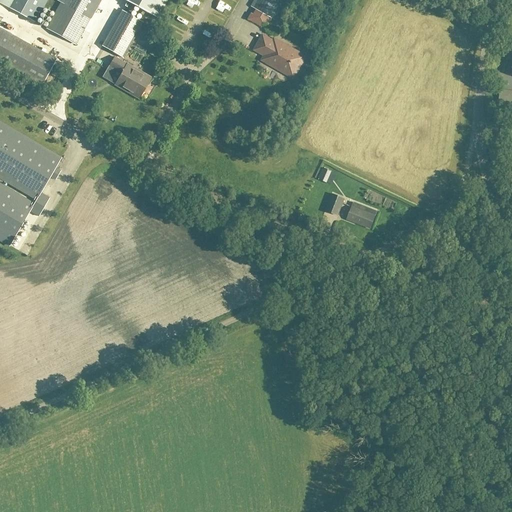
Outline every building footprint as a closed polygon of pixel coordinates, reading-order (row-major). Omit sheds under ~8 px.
[(45,0),(8,0),(5,6),(34,22),(45,0)] [(75,45),(89,20),(99,0),(61,0),(60,4),(46,29),(75,45)] [(122,0),(126,2),(123,7),(130,11),(132,5),(156,18),(166,0),(122,0)] [(274,19),(285,0),(255,0),(252,7),(274,19)] [(268,31),(275,20),(257,10),(251,21),(268,31)] [(121,11),(101,46),(122,59),(143,23),(121,11)] [(55,61),(0,30),(0,65),(41,88),(55,61)] [(293,79),(305,58),(274,40),(272,42),(262,36),(254,50),(264,56),(262,61),(293,79)] [(160,61),(163,56),(152,49),(149,55),(160,61)] [(121,74),(115,85),(114,86),(120,89),(138,100),(147,85),(150,79),(132,69),(127,65),(126,66),(114,58),(109,67),(121,74)] [(498,102),(511,103),(511,92),(499,91),(498,102)] [(0,241),(9,246),(29,212),(38,217),(42,210),(44,206),(49,199),(40,194),(49,179),(55,169),(60,160),(0,124),(0,179),(7,184),(36,201),(33,205),(5,188),(0,185),(0,241)] [(330,172),(324,169),(319,180),(326,183),(330,172)] [(337,217),(344,200),(331,195),(325,212),(337,217)] [(370,229),(374,217),(376,212),(367,209),(353,203),(351,208),(346,220),(370,229)]
